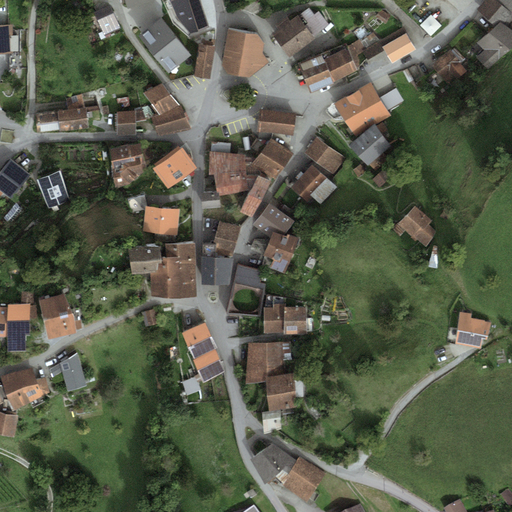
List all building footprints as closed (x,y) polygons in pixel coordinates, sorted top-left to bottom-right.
[(161,0),(174,25),(210,8),(206,0),(198,0),(195,2),(193,0),(161,0)] [(511,0),(484,0),(477,9),(496,26),(501,22),(507,27),(511,20),(511,0)] [(110,5),(94,12),(104,34),(119,27),(110,5)] [(309,7),(298,16),(314,36),(328,25),(318,12),(315,15),(309,7)] [(381,9),(376,16),(386,24),(391,17),(381,9)] [(420,25),(431,37),(442,27),(432,15),(420,25)] [(314,36),(298,16),(290,21),(287,16),(275,25),(279,30),(273,35),(290,58),(315,39),(314,36)] [(160,17),(138,36),(169,73),(191,55),(160,17)] [(511,29),(507,27),(501,22),(496,26),(477,44),(484,50),(476,58),(487,69),(511,49),(511,46),(511,29)] [(12,25),(0,25),(0,53),(12,53),(12,25)] [(402,28),(379,41),(385,50),(393,62),(415,50),(402,28)] [(257,35),(229,30),(221,66),(228,74),(249,76),(268,62),(262,55),(264,45),(257,35)] [(385,50),(379,41),(362,50),(368,60),(385,50)] [(346,44),(299,64),(311,94),(335,83),(334,81),(358,70),(346,44)] [(215,48),(201,45),(194,76),(208,78),(215,48)] [(451,49),(432,65),(447,83),(454,76),(457,80),(467,71),(461,63),(466,58),(455,47),(452,50),(451,49)] [(447,88),(433,71),(421,81),(435,98),(447,88)] [(371,82),(335,103),(353,134),(389,113),(388,110),(380,97),(371,82)] [(162,84),(143,93),(157,113),(179,105),(162,84)] [(396,88),(380,97),(388,110),(404,101),(396,88)] [(81,94),(66,99),(67,106),(83,105),(81,94)] [(181,106),(153,116),(159,135),(191,129),(181,106)] [(86,108),(57,111),(59,130),(88,128),(86,108)] [(142,110),(136,111),(135,121),(146,119),(142,110)] [(57,111),(36,114),(38,132),(59,130),(57,111)] [(136,111),(117,112),(117,134),(135,134),(135,121),(136,111)] [(296,116),(261,113),(259,133),(294,137),(296,116)] [(375,124),(349,146),(368,166),(370,164),(376,172),(386,163),(381,157),(394,148),(382,134),(389,130),(382,122),(376,126),(375,124)] [(346,158),(317,136),(305,152),(334,174),(346,158)] [(231,143),(210,141),(209,174),(216,173),(216,178),(255,175),(259,176),(262,171),(274,179),(293,154),(272,139),(258,157),(245,157),(245,155),(230,154),(231,143)] [(140,143),(110,149),(115,188),(127,184),(143,172),(142,169),(147,167),(145,159),(143,160),(140,143)] [(182,148),(153,169),(169,189),(196,168),(182,148)] [(0,171),(0,191),(2,193),(11,199),(30,174),(11,159),(0,171)] [(360,164),(353,170),(358,176),(365,171),(360,164)] [(337,187),(312,165),(292,188),(307,202),(313,197),(322,204),(337,187)] [(383,169),(373,179),(380,186),(390,177),(383,169)] [(61,171),(37,180),(48,208),(68,200),(61,171)] [(274,179),(262,171),(259,176),(255,175),(249,190),(250,191),(241,210),(253,216),(274,179)] [(255,175),(216,178),(218,194),(249,190),(255,175)] [(216,192),(201,193),(203,209),(218,207),(216,192)] [(144,196),(128,200),(130,210),(147,205),(144,196)] [(15,204),(4,217),(10,222),(22,209),(15,204)] [(270,204),(253,225),(271,237),(273,232),(286,236),(287,233),(301,214),(284,205),(280,210),(270,204)] [(180,209),(145,206),(143,231),(158,233),(157,240),(170,241),(177,240),(180,209)] [(432,220),(416,206),(393,228),(400,236),(405,230),(426,247),(438,232),(428,225),(432,220)] [(241,228),(220,222),(213,245),(212,250),(218,252),(232,256),(241,228)] [(286,236),(273,232),(271,237),(271,239),(266,252),(264,256),(274,260),(272,267),(287,272),(300,238),(287,233),(286,236)] [(251,247),(266,252),(271,239),(254,239),(251,247)] [(178,298),(196,297),(194,244),(164,244),(165,248),(166,257),(178,257),(178,298)] [(213,245),(203,245),(202,284),(215,284),(215,258),(217,258),(218,252),(212,250),(213,245)] [(159,247),(129,248),(132,274),(151,272),(156,272),(157,262),(160,262),(159,248),(159,247)] [(151,295),(178,298),(178,257),(166,257),(165,248),(159,248),(160,262),(157,262),(156,272),(151,272),(151,295)] [(234,259),(217,258),(215,258),(215,284),(229,285),(234,259)] [(263,272),(239,265),(227,314),(259,317),(266,284),(260,283),(263,272)] [(35,291),(21,291),(21,303),(34,304),(35,291)] [(64,294),(39,301),(48,339),(76,332),(76,329),(81,328),(81,320),(74,321),(64,294)] [(273,308),(264,307),(263,333),(284,332),(285,307),(285,297),(273,296),(273,308)] [(27,305),(8,305),(7,337),(7,352),(25,351),(26,335),(29,335),(27,305)] [(285,307),(284,332),(312,332),(313,317),(307,319),(306,308),(285,307)] [(156,309),(143,313),(146,326),(159,322),(156,309)] [(471,314),(460,312),(455,343),(479,347),(481,337),(488,339),(491,323),(484,322),(484,320),(470,318),(471,314)] [(205,322),(182,333),(192,357),(214,347),(216,347),(205,322)] [(284,342),(249,344),(246,383),(267,379),(284,375),(284,342)] [(214,347),(192,357),(203,382),(225,373),(214,347)] [(86,386),(77,353),(59,364),(62,372),(68,392),(86,386)] [(62,372),(59,364),(50,370),(52,378),(62,372)] [(32,369),(1,377),(6,395),(15,410),(50,392),(46,378),(36,379),(32,369)] [(284,375),(267,379),(269,410),(296,407),(294,379),(297,378),(297,373),(284,375)] [(196,379),(182,383),(185,394),(199,390),(196,379)] [(281,411),(262,413),(264,432),(281,428),(281,411)] [(19,418),(0,413),(0,432),(14,436),(19,418)] [(251,460),(258,472),(285,452),(272,444),(251,460)] [(297,461),(285,452),(258,472),(265,483),(276,476),(285,484),(297,461)] [(300,456),(297,461),(285,484),(284,487),(306,502),(325,473),(300,456)] [(252,488),(247,492),(252,499),(257,495),(252,488)] [(511,494),(508,489),(500,496),(509,507),(511,505),(511,494)] [(466,511),(460,500),(444,511),(466,511)]
